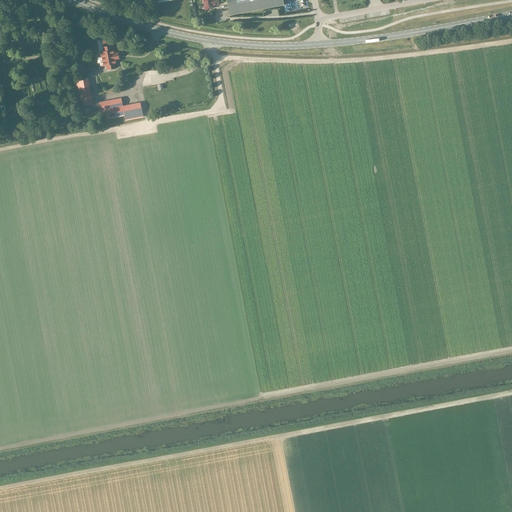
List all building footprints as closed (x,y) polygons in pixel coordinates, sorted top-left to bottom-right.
[(202,0),(205,10),(213,8),(212,6),(219,5),(218,0),(202,0)] [(226,0),(229,15),(279,6),(284,5),(282,0),(226,0)] [(107,65),(107,69),(114,68),(114,64),(116,63),(115,60),(117,60),(116,53),(114,53),(114,50),(111,50),(111,46),(104,47),(104,52),(102,52),(103,56),(101,56),(102,62),(104,61),(105,65),(107,65)] [(78,107),(81,106),(92,104),(88,79),(74,81),(78,107)] [(143,117),(140,103),(123,106),(121,98),(99,102),(103,119),(124,116),(125,120),(143,117)]
